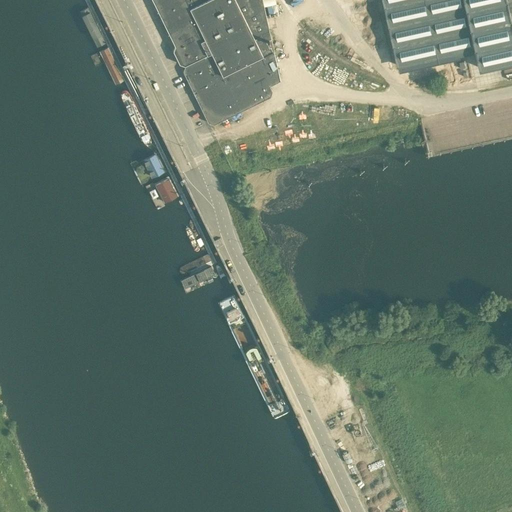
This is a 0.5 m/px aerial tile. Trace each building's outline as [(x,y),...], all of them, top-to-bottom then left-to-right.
[(84,0),(69,0),(72,5),(78,9),(85,4),(84,0)] [(152,0),(174,45),(173,51),(179,63),(185,65),(185,66),(183,71),(208,122),(214,124),(269,97),(271,91),(269,86),(277,82),(280,80),(262,0),(152,0)] [(511,0),(383,0),(398,66),(477,48),(481,68),(511,61),(511,0)] [(106,44),(89,8),(79,13),(97,49),(106,44)] [(124,82),(108,48),(91,56),(97,67),(105,63),(115,86),(124,82)] [(142,128),(124,98),(122,97),(118,99),(119,101),(135,132),(140,133),(141,132),(142,128)] [(259,114),(224,122),(232,157),(267,150),(259,114)] [(156,157),(143,163),(153,182),(166,175),(156,157)] [(168,181),(155,188),(165,206),(178,199),(168,181)] [(182,241),(188,254),(199,248),(177,203),(166,209),(182,241)] [(182,241),(166,209),(159,212),(175,245),(182,241)] [(212,276),(180,292),(184,299),(215,283),(212,276)]
